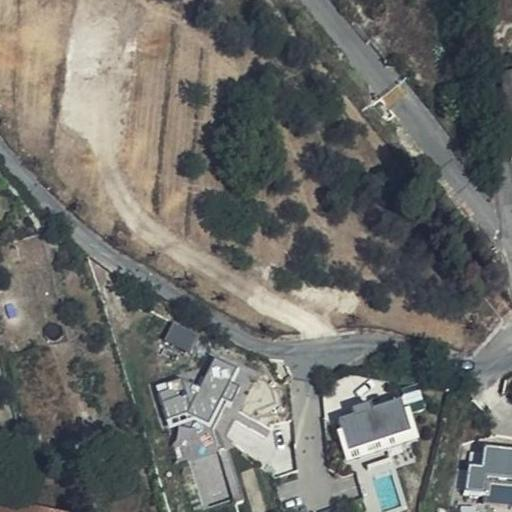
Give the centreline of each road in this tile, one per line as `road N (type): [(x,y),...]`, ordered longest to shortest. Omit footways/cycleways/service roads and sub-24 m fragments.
road 1 (residential): [(0,140),(107,250),(255,340),(290,346),(364,339),(451,358),(511,347)]
road 2 (residential): [(511,257),(314,0)]
